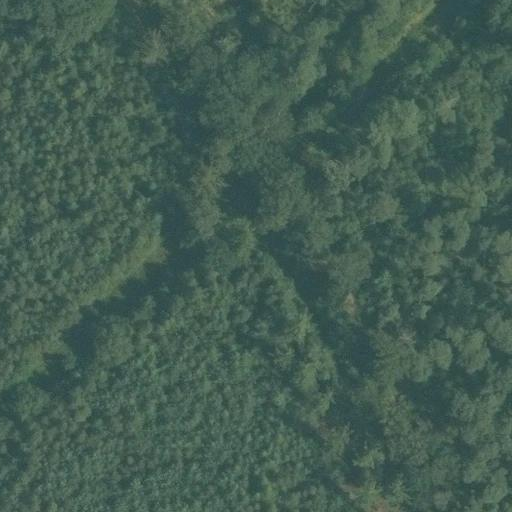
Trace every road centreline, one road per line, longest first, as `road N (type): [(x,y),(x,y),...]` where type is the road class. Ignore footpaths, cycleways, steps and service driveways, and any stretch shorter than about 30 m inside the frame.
road 1 (track): [(416,511),(252,209)]
road 2 (track): [(228,188),(0,408)]
road 3 (track): [(473,0),(244,216)]
